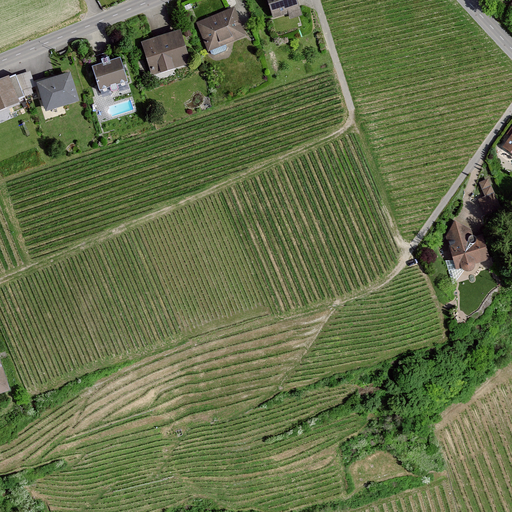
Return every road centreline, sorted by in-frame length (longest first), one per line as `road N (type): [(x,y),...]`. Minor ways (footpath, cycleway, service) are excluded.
road 1 (track): [(354,121),(0,281)]
road 2 (residential): [(151,0),(0,60)]
road 3 (track): [(354,121),(408,253)]
